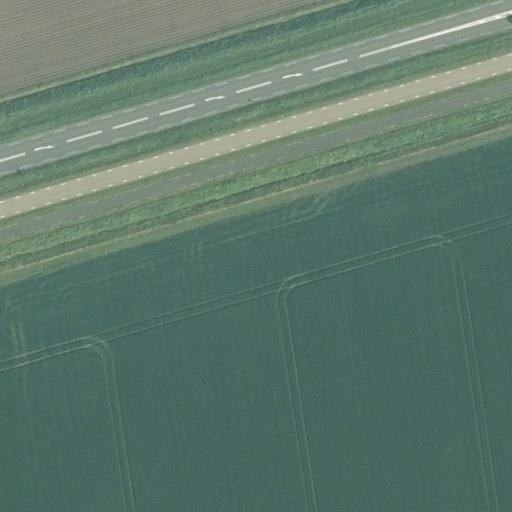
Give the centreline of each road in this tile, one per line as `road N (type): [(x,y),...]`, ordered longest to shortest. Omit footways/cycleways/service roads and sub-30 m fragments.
road 1 (primary): [(511,11),(0,159)]
road 2 (unclassified): [(0,212),(511,64)]
